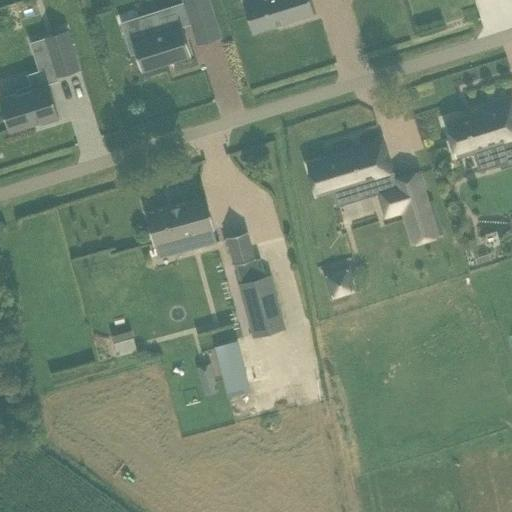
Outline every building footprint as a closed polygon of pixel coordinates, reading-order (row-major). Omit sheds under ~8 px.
[(208,0),(183,0),(184,2),(191,24),(214,17),(208,0)] [(259,0),(243,5),(253,36),(314,16),(309,0),(259,0)] [(143,33),(126,38),(131,54),(135,53),(135,54),(141,71),(190,56),(181,27),(181,25),(180,25),(176,11),(158,17),(157,12),(138,18),(143,33)] [(67,30),(44,37),(56,77),(79,70),(67,30)] [(18,92),(0,97),(0,104),(8,131),(41,121),(42,123),(58,118),(47,83),(33,87),(32,85),(17,89),(18,92)] [(483,107),(484,110),(444,123),(455,157),(475,151),(480,168),(501,161),(496,144),(511,139),(511,102),(511,98),(483,107)] [(357,184),(392,173),(381,138),(361,144),(362,147),(306,164),(316,197),(333,191),(337,204),(361,197),(357,184)] [(402,211),(412,244),(442,234),(431,201),(427,202),(418,172),(394,179),(392,180),(394,186),(376,191),(384,217),(402,211)] [(212,227),(204,196),(143,213),(152,244),(169,239),(172,252),(215,241),(211,228),(212,227)] [(232,265),(237,264),(246,262),(254,260),(247,232),(225,238),(232,265)] [(487,253),(474,257),(475,264),(489,259),(487,253)] [(246,262),(237,264),(242,283),(237,285),(252,338),(286,329),(271,275),(264,277),(259,258),(254,260),(246,262)] [(345,270),(325,277),(331,296),(351,290),(345,270)] [(200,332),(204,351),(214,349),(223,396),(247,391),(233,325),(200,332)] [(116,355),(137,350),(131,330),(111,336),(116,355)] [(204,395),(216,392),(209,364),(197,368),(204,395)]
